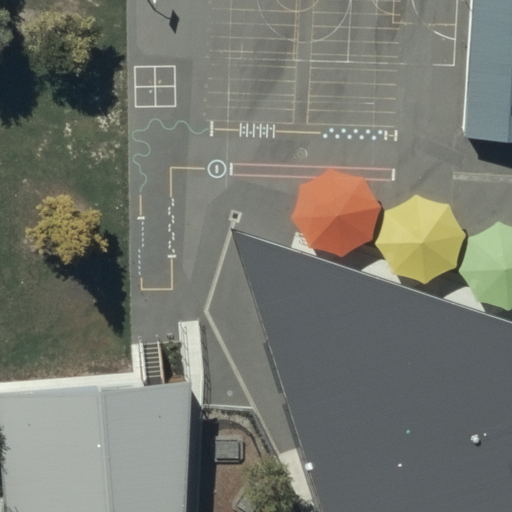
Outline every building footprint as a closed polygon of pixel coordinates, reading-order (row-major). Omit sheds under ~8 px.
[(0,0),(0,9),(101,10),(101,0),(0,0)] [(511,0),(471,0),(465,135),(511,139),(511,0)] [(180,78),(58,73),(54,187),(176,191),(180,78)] [(511,511),(511,326),(236,229),(323,511),(511,511)] [(0,384),(108,384),(108,287),(0,286),(0,384)] [(194,511),(195,381),(0,392),(0,399),(7,511),(194,511)]
